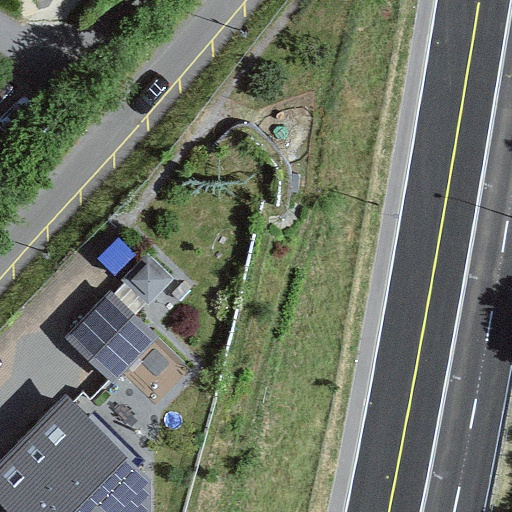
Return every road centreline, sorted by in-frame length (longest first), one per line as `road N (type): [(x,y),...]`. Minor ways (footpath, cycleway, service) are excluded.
road 1 (primary): [(510,0),(420,511)]
road 2 (residential): [(0,280),(236,0)]
road 3 (residential): [(128,0),(60,74),(0,27)]
